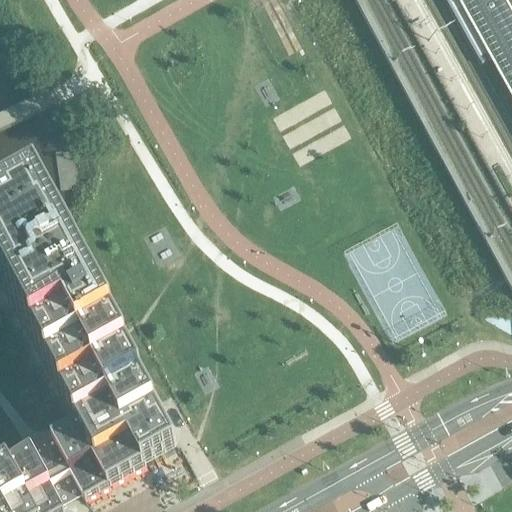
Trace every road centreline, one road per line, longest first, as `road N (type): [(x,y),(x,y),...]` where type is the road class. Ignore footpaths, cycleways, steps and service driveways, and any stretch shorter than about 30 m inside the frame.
road 1 (secondary): [(511,390),(270,511)]
road 2 (secondary): [(366,511),(511,430)]
